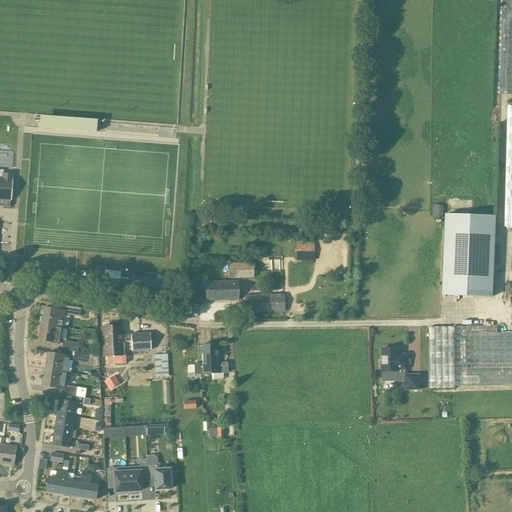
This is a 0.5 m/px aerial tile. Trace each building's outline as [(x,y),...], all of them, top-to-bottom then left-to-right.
[(33,117),(33,120),(39,121),(39,128),(96,132),(96,125),(102,125),(103,123),(33,117)] [(0,206),(10,207),(10,200),(12,174),(3,174),(2,178),(0,177),(0,206)] [(443,217),(443,204),(431,204),(431,217),(443,217)] [(493,297),(496,217),(446,214),(443,295),(493,297)] [(297,260),(314,260),(314,242),(298,242),(297,260)] [(229,279),(254,278),(253,262),(228,263),(229,279)] [(104,269),(102,286),(118,288),(121,271),(104,269)] [(164,281),(133,276),(131,292),(162,297),(164,281)] [(238,299),(237,281),(206,282),(206,300),(238,299)] [(285,312),(284,294),(245,295),(246,313),(285,312)] [(43,307),(40,324),(62,327),(64,314),(79,316),(81,308),(65,305),(64,310),(43,307)] [(59,344),(62,327),(40,324),(38,340),(59,344)] [(102,341),(125,339),(125,337),(121,337),(121,325),(102,326),(102,341)] [(430,389),(511,386),(511,332),(498,333),(498,326),(429,327),(430,389)] [(151,350),(150,333),(131,334),(132,351),(151,350)] [(125,339),(102,341),(103,356),(106,356),(106,364),(126,363),(125,355),(122,356),(122,342),(125,342),(125,339)] [(61,349),(72,351),(77,352),(78,343),(63,340),(61,349)] [(212,373),(211,345),(202,345),(203,364),(195,364),(195,374),(212,373)] [(219,345),(211,345),(212,373),(228,373),(227,363),(220,363),(219,345)] [(399,348),(383,348),(383,362),(381,362),(381,369),(383,369),(383,371),(399,371),(399,369),(406,369),(406,355),(399,355),(399,348)] [(88,354),(77,352),(72,351),(70,360),(86,363),(88,354)] [(47,353),(44,369),(66,373),(68,356),(47,353)] [(168,376),(168,353),(154,354),(155,377),(168,376)] [(64,385),(66,373),(44,369),(42,385),(59,388),(59,393),(75,396),(77,387),(64,385)] [(115,375),(104,380),(108,389),(119,383),(115,375)] [(420,375),(404,375),(404,391),(420,391),(420,375)] [(59,400),(57,414),(74,417),(76,402),(59,400)] [(195,400),(183,401),(184,410),(196,408),(195,400)] [(72,432),(74,417),(57,414),(54,429),(72,432)] [(145,426),(137,426),(137,434),(145,434),(145,426)] [(154,426),(145,426),(145,434),(155,434),(154,426)] [(224,436),(223,427),(210,428),(210,437),(224,436)] [(103,428),(103,436),(111,436),(111,428),(103,428)] [(75,433),(72,432),(54,429),(52,444),(69,447),(71,439),(74,439),(75,433)] [(16,446),(2,443),(0,453),(0,461),(13,464),(16,446)] [(62,463),(63,455),(51,453),(50,461),(62,463)] [(140,465),(126,466),(128,491),(137,491),(137,489),(141,489),(141,477),(148,476),(146,457),(139,458),(140,465)] [(147,462),(148,476),(154,476),(155,488),(171,487),(170,467),(159,468),(159,462),(147,462)] [(45,492),(57,494),(61,470),(62,465),(57,464),(55,478),(47,477),(45,492)] [(119,492),(128,491),(126,466),(107,467),(108,481),(114,480),(114,490),(119,490),(119,492)] [(66,471),(61,470),(57,494),(70,496),(72,480),(65,479),(66,471)] [(70,496),(83,498),(86,474),(81,473),(80,481),(72,480),(70,496)] [(91,475),(86,474),(83,498),(95,500),(98,484),(90,483),(91,475)]
